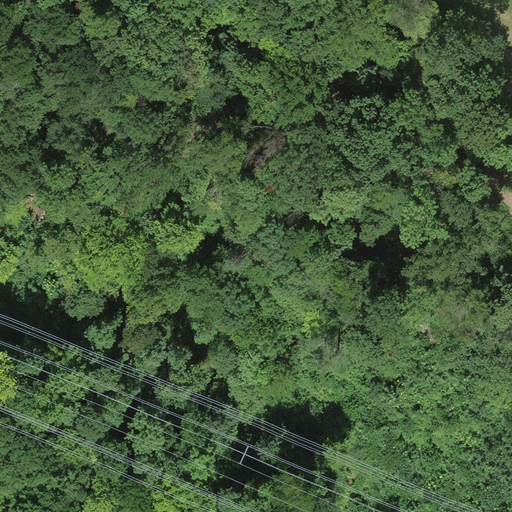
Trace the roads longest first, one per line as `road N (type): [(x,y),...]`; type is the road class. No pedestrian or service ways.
road 1 (track): [(236,511),(110,364),(0,289)]
road 2 (track): [(511,127),(454,0)]
